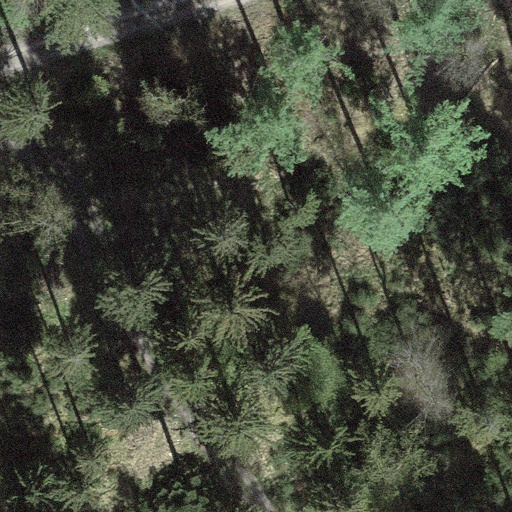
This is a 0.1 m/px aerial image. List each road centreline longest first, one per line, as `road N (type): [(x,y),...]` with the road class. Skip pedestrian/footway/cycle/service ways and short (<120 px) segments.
road 1 (track): [(240,511),(0,72)]
road 2 (track): [(242,0),(0,71)]
